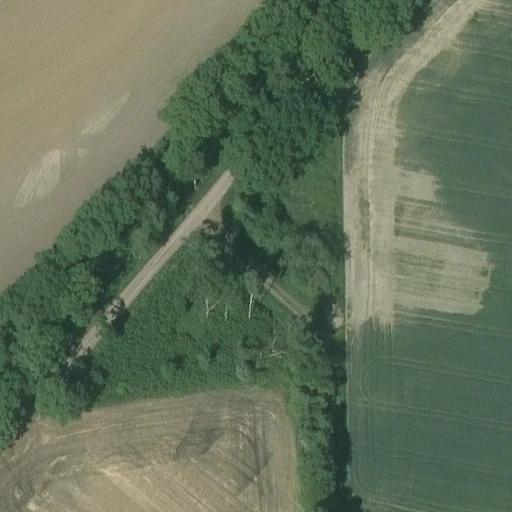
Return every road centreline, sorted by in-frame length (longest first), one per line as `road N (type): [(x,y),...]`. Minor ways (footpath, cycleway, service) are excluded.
road 1 (track): [(338,511),(322,351),(201,222)]
road 2 (track): [(396,0),(201,222)]
road 3 (track): [(201,222),(56,388),(16,390)]
